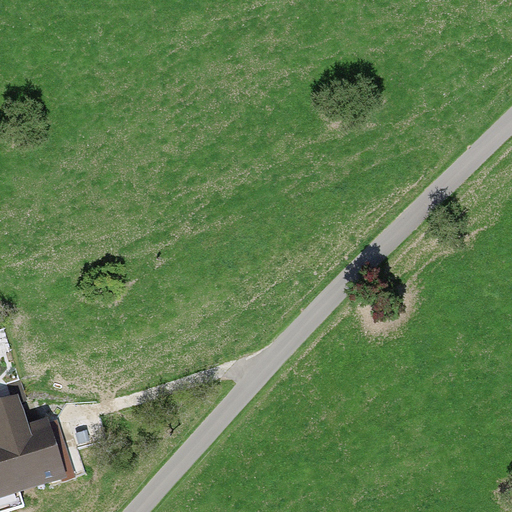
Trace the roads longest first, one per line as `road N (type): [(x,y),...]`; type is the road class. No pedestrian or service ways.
road 1 (unclassified): [(511,130),(323,313),(146,511)]
road 2 (track): [(0,423),(50,411),(100,418),(278,363)]
